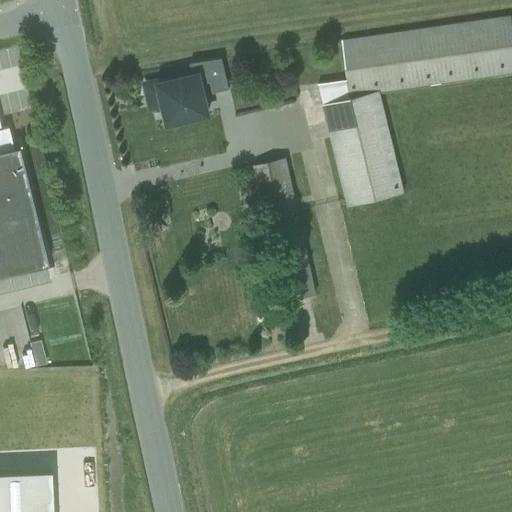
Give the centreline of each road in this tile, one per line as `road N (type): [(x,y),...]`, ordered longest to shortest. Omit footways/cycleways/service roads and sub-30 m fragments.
road 1 (tertiary): [(168,511),(63,10)]
road 2 (track): [(141,391),(511,302)]
